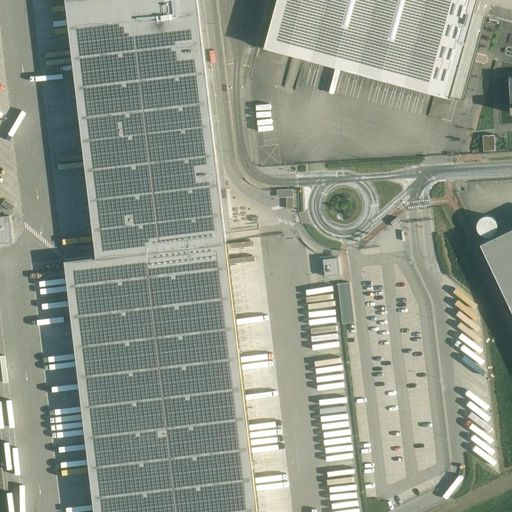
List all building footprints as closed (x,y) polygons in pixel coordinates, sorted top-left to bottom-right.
[(66,0),(96,256),(65,259),(94,511),(258,511),(227,241),(198,0),(66,0)] [(511,0),(277,0),(265,46),(455,98),(464,101),(487,16),(511,23),(511,75),(508,76),(511,113),(511,109),(511,0)] [(496,151),(495,134),(483,134),(483,151),(496,151)] [(0,243),(12,242),(9,215),(0,216),(0,243)] [(478,221),(477,225),(477,229),(480,233),(483,236),(487,237),(491,236),(495,234),(497,231),(499,227),(498,223),(496,219),(493,216),(489,215),(484,216),(481,218),(478,221)] [(397,217),(391,222),(395,227),(401,222),(397,217)] [(511,227),(480,243),(511,309),(511,227)] [(340,275),(338,257),(323,259),(325,276),(340,275)] [(350,283),(338,284),(342,324),(354,323),(350,283)] [(284,508),(291,508),(286,465),(283,466),(283,465),(279,465),(284,508)]
